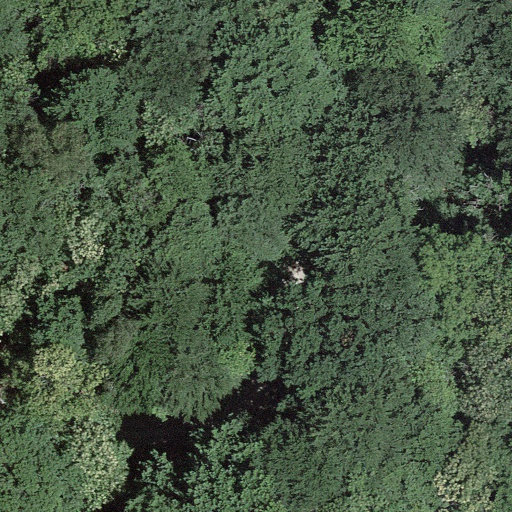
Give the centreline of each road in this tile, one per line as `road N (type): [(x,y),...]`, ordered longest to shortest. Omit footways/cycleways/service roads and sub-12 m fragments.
road 1 (track): [(340,0),(285,287),(252,375),(202,412),(129,427),(0,413)]
road 2 (track): [(123,511),(202,412)]
